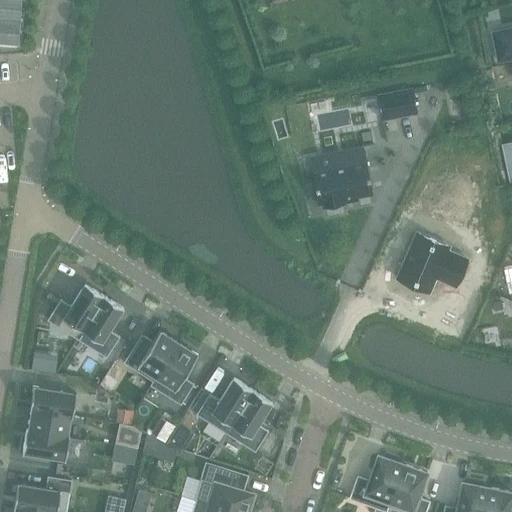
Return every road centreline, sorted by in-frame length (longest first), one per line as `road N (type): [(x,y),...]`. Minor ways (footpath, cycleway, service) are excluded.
road 1 (residential): [(27,205),(329,393)]
road 2 (residential): [(27,205),(60,0)]
road 3 (residential): [(329,393),(445,441),(511,454)]
road 4 (residential): [(2,367),(27,205)]
road 5 (residential): [(291,511),(329,393)]
